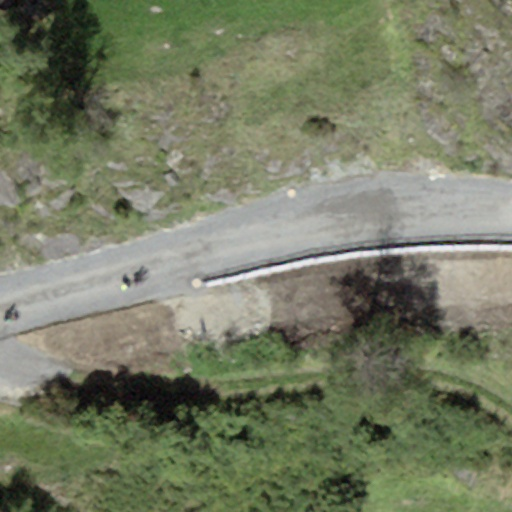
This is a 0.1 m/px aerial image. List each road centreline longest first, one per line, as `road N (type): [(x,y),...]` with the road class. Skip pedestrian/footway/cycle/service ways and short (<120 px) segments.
road 1 (track): [(0,363),(111,386),(188,391),(410,379),(464,388),(511,425)]
road 2 (tertiary): [(0,298),(214,230),(300,213),(511,202)]
